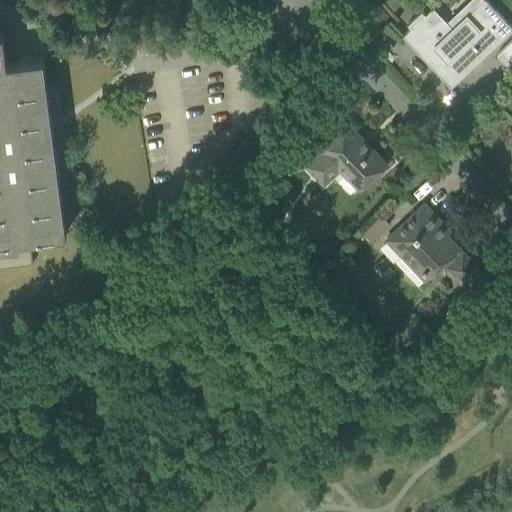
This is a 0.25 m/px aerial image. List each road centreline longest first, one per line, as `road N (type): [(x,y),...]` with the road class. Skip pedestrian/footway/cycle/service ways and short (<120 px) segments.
road 1 (residential): [(322,31),(511,210)]
road 2 (residential): [(145,65),(322,31)]
